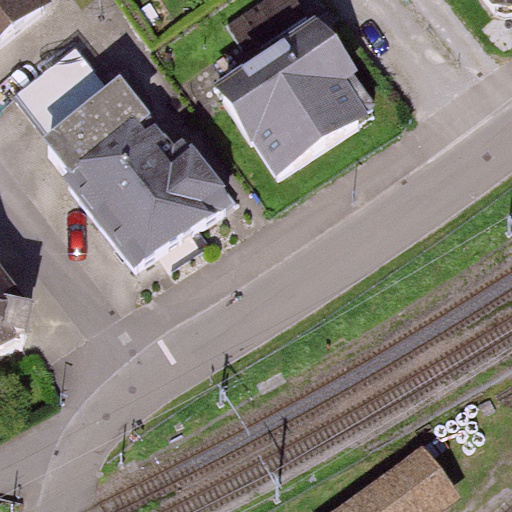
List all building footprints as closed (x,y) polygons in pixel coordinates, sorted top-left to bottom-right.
[(0,0),(0,47),(49,10),(40,0),(0,0)] [(511,0),(472,0),(496,29),(511,15),(511,0)] [(372,130),(303,28),(193,105),(233,163),(244,153),(272,196),(372,130)] [(126,135),(56,182),(124,281),(223,214),(185,160),(156,179),(126,135)] [(0,361),(14,355),(24,355),(28,327),(18,326),(20,319),(0,293),(0,361)] [(456,511),(459,510),(418,454),(336,511),(456,511)]
